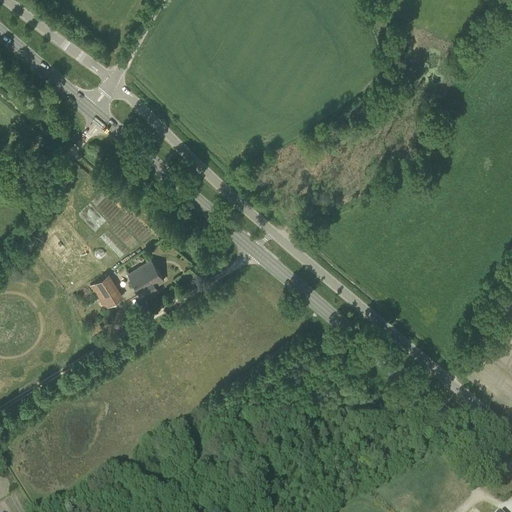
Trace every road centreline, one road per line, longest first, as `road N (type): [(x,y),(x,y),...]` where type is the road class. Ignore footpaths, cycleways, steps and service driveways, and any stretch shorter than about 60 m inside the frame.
road 1 (primary): [(511,470),(254,249)]
road 2 (unclassified): [(511,434),(270,230)]
road 3 (track): [(0,414),(254,249)]
road 4 (unclassified): [(270,230),(112,81)]
road 5 (primary): [(254,249),(91,111)]
road 6 (unclassified): [(112,81),(5,0)]
road 7 (track): [(101,119),(53,166),(0,169)]
